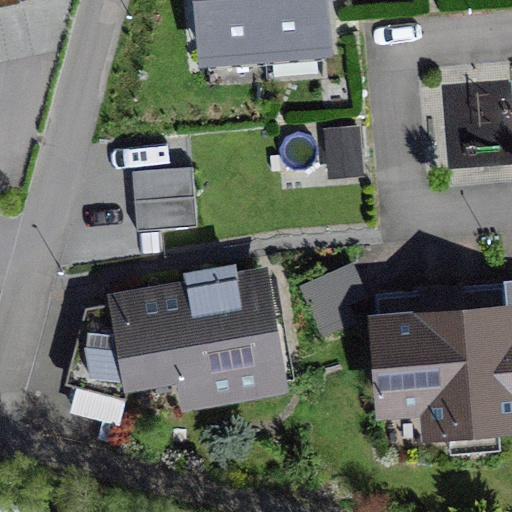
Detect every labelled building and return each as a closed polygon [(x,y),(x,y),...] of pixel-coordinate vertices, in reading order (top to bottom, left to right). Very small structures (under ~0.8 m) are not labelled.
[(189,0),(195,67),(267,60),(261,0),(189,0)] [(318,0),(261,0),(267,60),(324,55),(318,0)] [(192,169),(129,173),(132,230),(195,227),(192,169)] [(260,283),(94,310),(77,332),(126,347),(130,381),(185,374),(189,397),(279,389),(260,283)] [(511,285),(376,293),(383,406),(427,404),(429,431),(450,430),(452,453),(511,449),(511,447),(510,409),(511,408),(511,285)] [(343,304),(316,313),(321,331),(349,322),(343,304)]
